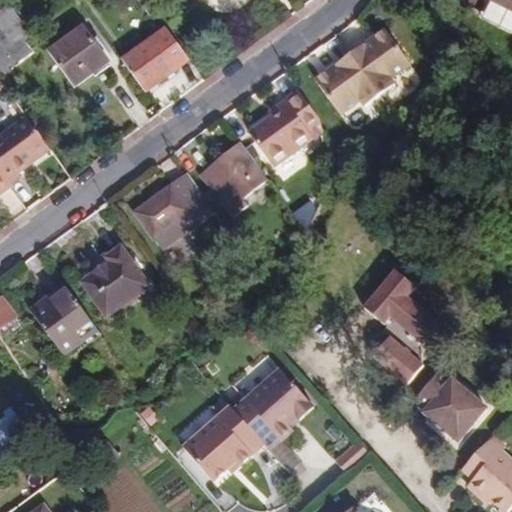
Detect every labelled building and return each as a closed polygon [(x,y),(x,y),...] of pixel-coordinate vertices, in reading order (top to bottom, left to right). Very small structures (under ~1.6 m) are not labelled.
[(21,0),(14,5),(26,22),(37,14),(26,0),(21,0)] [(511,11),(490,0),(481,18),(511,33),(511,11)] [(511,0),(490,0),(511,11),(511,0)] [(0,75),(2,78),(16,68),(14,65),(30,54),(23,44),(30,38),(8,8),(0,13),(0,75)] [(49,54),(74,89),(109,64),(84,29),(49,54)] [(123,63),(146,94),(190,62),(168,30),(123,63)] [(377,44),(388,35),(385,31),(374,39),(377,44)] [(374,39),(351,56),(381,97),(396,86),(391,80),(411,66),(388,35),(377,44),(374,39)] [(331,77),(319,86),(342,117),(361,102),(365,108),(381,97),(351,56),(328,73),(331,77)] [(331,77),(328,73),(316,82),(319,86),(331,77)] [(249,135),(275,169),(324,133),(318,117),(300,91),(276,109),(279,113),(272,118),(249,135)] [(279,113),(276,109),(269,114),(272,118),(279,113)] [(0,136),(0,173),(9,187),(22,178),(19,174),(16,169),(31,158),(35,162),(51,150),(27,117),(0,136)] [(240,200),(268,180),(242,143),(200,174),(231,217),(245,207),(240,200)] [(19,174),(35,162),(31,158),(16,169),(19,174)] [(0,197),(11,189),(9,187),(0,173),(0,197)] [(217,212),(190,175),(137,214),(164,250),(217,212)] [(82,284),(107,319),(150,289),(122,248),(106,259),(109,264),(82,284)] [(401,271),(368,308),(389,326),(395,318),(428,347),(445,328),(412,299),(421,289),(401,271)] [(65,358),(99,332),(65,287),(31,312),(65,358)] [(0,301),(0,330),(16,319),(2,300),(0,301)] [(376,359),(409,388),(427,368),(394,338),(376,359)] [(264,445),(268,449),(279,439),(282,441),(294,431),(291,428),(289,425),(297,418),(300,420),(314,408),(281,370),(234,411),(264,445)] [(443,373),(414,406),(458,446),(488,414),(443,373)] [(70,414),(83,404),(61,374),(48,384),(70,414)] [(240,466),(264,445),(234,411),(231,407),(184,449),(214,482),(229,470),(237,463),(240,466)] [(13,411),(1,420),(23,450),(34,439),(13,411)] [(300,420),(297,418),(289,425),(291,428),(300,420)] [(1,420),(0,420),(0,444),(8,456),(13,462),(23,450),(1,420)] [(493,437),(463,471),(474,480),(469,487),(484,500),(487,497),(503,511),(508,511),(511,508),(511,460),(501,451),(505,447),(493,437)] [(347,475),(371,453),(359,440),(336,462),(347,475)] [(0,461),(8,456),(0,444),(0,461)] [(237,463),(229,470),(232,473),(240,466),(237,463)] [(165,479),(152,464),(138,475),(152,491),(165,479)]
